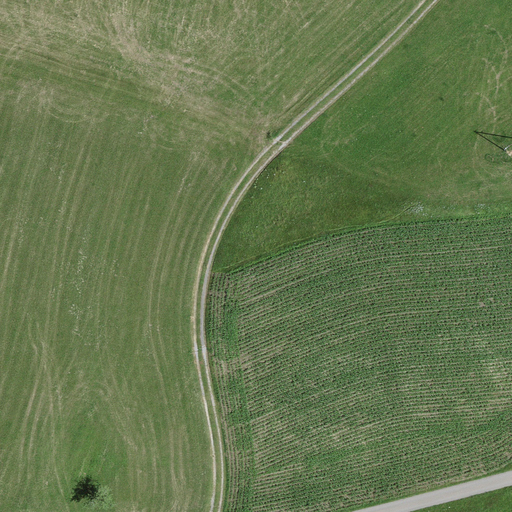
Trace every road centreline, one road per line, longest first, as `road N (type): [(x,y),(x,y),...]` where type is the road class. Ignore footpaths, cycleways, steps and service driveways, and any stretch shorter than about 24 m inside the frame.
road 1 (track): [(429,0),(255,162),(209,240),(194,314),(215,460),(211,511)]
road 2 (track): [(511,484),(391,511)]
